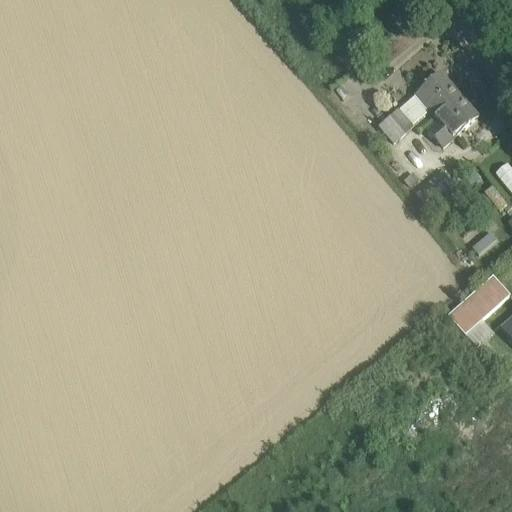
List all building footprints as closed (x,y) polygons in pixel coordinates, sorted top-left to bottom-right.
[(436,120),(461,98),(441,76),(380,130),(394,146),(431,114),(436,120)] [(444,150),(464,133),(479,119),(461,98),(436,120),(439,124),(429,133),(444,150)] [(419,192),(431,208),(457,188),(445,172),(419,192)] [(494,283),(449,324),(466,342),(511,302),(494,283)] [(511,343),(511,321),(501,332),(511,343)] [(394,434),(407,448),(465,397),(452,383),(394,434)] [(459,511),(511,511),(511,388),(421,469),(459,511)]
